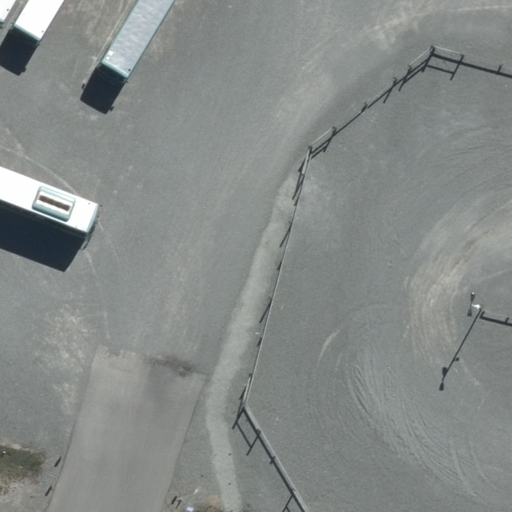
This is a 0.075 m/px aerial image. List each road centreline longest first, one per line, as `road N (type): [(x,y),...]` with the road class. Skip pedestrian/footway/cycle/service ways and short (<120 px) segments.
road 1 (unknown): [(76,511),(208,158)]
road 2 (unknown): [(0,78),(208,158)]
road 3 (unknown): [(208,158),(267,0)]
